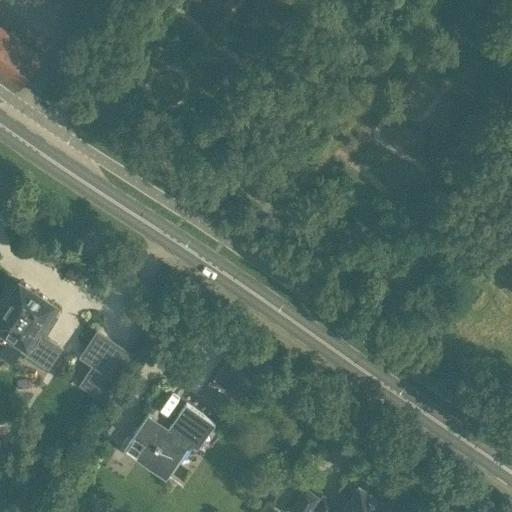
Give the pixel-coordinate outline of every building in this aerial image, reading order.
[(42,57),(0,25),(0,75),(18,89),(42,57)] [(52,302),(20,280),(0,309),(0,336),(2,338),(11,332),(27,342),(24,347),(49,363),(59,347),(40,334),(56,309),(50,305),(52,302)] [(80,385),(104,400),(135,353),(99,330),(81,357),(93,365),(80,385)] [(216,376),(239,390),(251,369),(228,355),(216,376)] [(158,426),(144,416),(124,444),(166,475),(189,444),(193,446),(211,420),(186,402),(163,434),(157,429),(158,426)] [(339,503),(323,492),(321,495),(305,484),(288,509),(291,511),(381,511),(388,503),(360,484),(343,510),(336,506),(339,503)]
